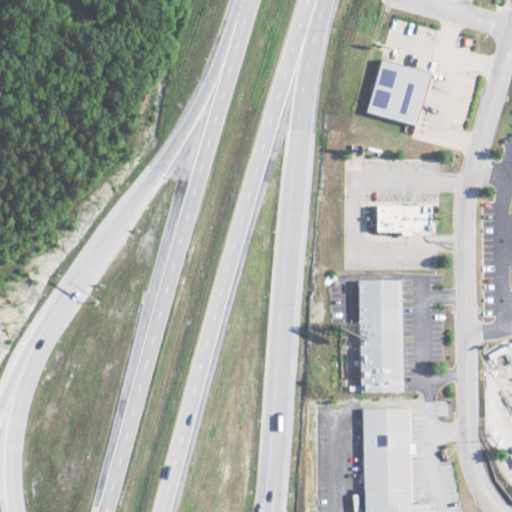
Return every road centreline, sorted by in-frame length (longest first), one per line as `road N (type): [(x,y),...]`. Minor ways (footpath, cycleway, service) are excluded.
road 1 (motorway): [(157,511),(279,80),(311,0)]
road 2 (motorway): [(250,0),(107,511)]
road 3 (residential): [(511,28),(463,232),(471,463),(497,511)]
road 4 (motorway): [(277,446),(310,5)]
road 5 (motorway): [(227,75),(113,241)]
road 6 (motorway): [(113,241),(26,385)]
road 7 (motorway): [(26,385),(18,440),(23,511)]
